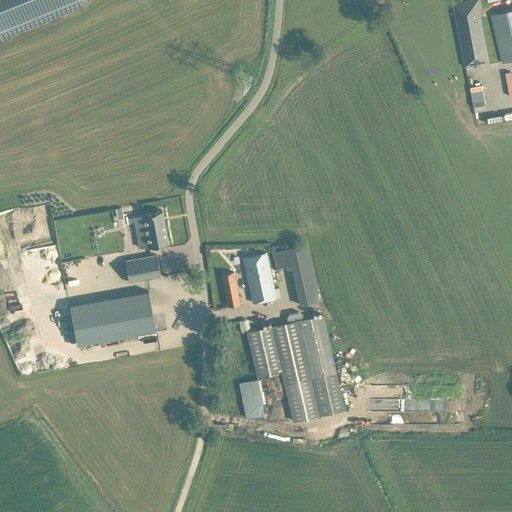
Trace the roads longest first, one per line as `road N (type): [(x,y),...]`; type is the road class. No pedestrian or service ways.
road 1 (unclassified): [(205,379),(195,180),(249,113),(270,71),(282,0)]
road 2 (track): [(180,511),(201,450),(205,379)]
